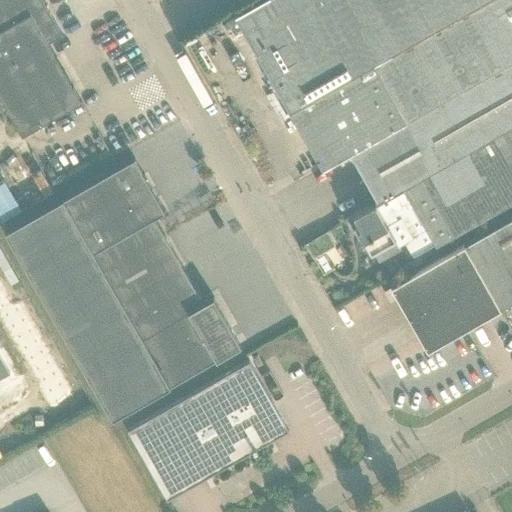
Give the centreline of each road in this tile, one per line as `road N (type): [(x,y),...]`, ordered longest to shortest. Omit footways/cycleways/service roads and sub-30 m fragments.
road 1 (unclassified): [(394,460),(130,0)]
road 2 (unclassified): [(394,460),(511,394)]
